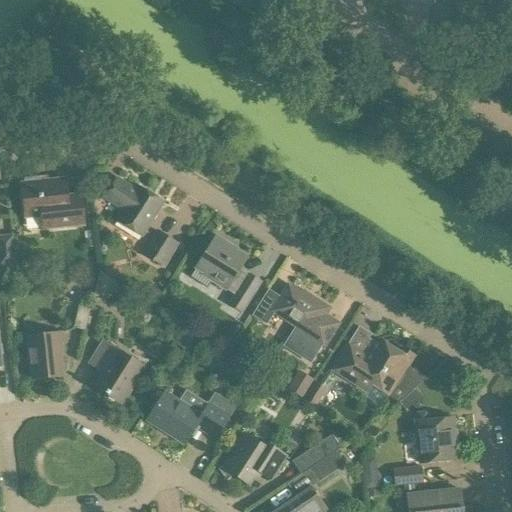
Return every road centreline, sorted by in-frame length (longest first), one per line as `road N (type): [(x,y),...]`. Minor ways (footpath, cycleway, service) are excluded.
road 1 (residential): [(492,511),(473,367),(121,142),(0,153)]
road 2 (residential): [(1,411),(81,415),(165,467)]
